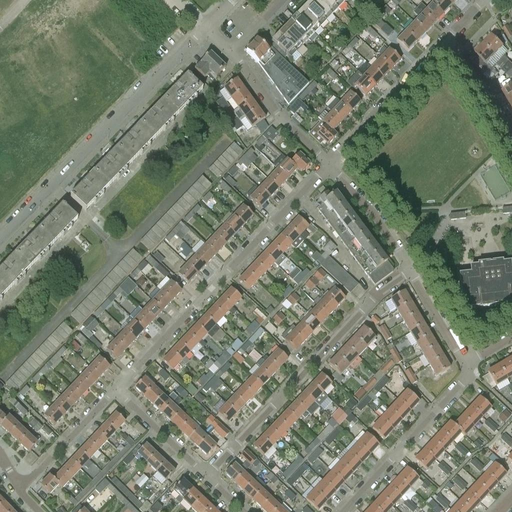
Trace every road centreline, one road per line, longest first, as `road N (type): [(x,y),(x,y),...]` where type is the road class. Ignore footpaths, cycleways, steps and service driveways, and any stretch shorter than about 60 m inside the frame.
road 1 (residential): [(114,389),(327,162)]
road 2 (tertiary): [(0,240),(204,26)]
road 3 (residential): [(201,473),(409,271)]
road 4 (residential): [(343,511),(465,378),(468,365)]
road 5 (residential): [(327,162),(440,38)]
road 6 (residential): [(327,162),(227,52)]
road 7 (residential): [(409,271),(374,213),(327,162)]
road 8 (residential): [(19,487),(114,389)]
road 9 (residential): [(440,38),(511,136)]
road 10 (residential): [(201,473),(114,389)]
